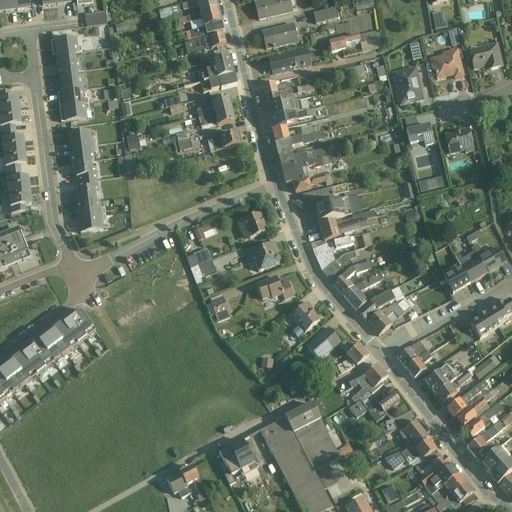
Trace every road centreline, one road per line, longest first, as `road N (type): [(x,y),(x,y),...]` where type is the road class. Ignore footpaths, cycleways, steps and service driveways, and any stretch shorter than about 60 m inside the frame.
road 1 (residential): [(157,479),(382,359)]
road 2 (residential): [(276,187),(80,277)]
road 3 (residential): [(35,79),(53,224),(80,277)]
road 4 (residential): [(382,359),(313,279),(276,187)]
road 5 (residential): [(276,187),(224,0)]
road 6 (track): [(183,464),(91,300)]
road 7 (residential): [(495,498),(382,359)]
road 8 (residential): [(382,359),(511,288)]
road 9 (residential): [(0,362),(76,303),(80,277)]
